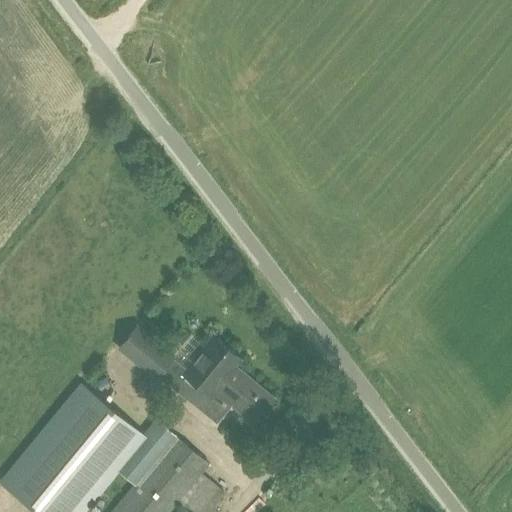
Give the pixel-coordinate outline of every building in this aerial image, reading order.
[(137,325),(119,347),(156,377),(173,355),(137,325)] [(213,334),(183,371),(211,394),(214,389),(229,371),(233,374),(239,367),(229,360),(236,352),(213,334)] [(229,371),(214,389),(254,422),(275,397),(239,367),(233,374),(229,371)] [(153,417),(141,431),(80,379),(0,475),(0,479),(39,511),(81,511),(118,468),(135,482),(110,511),(168,511),(180,499),(202,471),(210,462),(175,435),(153,417)] [(219,511),(233,496),(202,471),(180,499),(183,502),(174,511),(219,511)]
